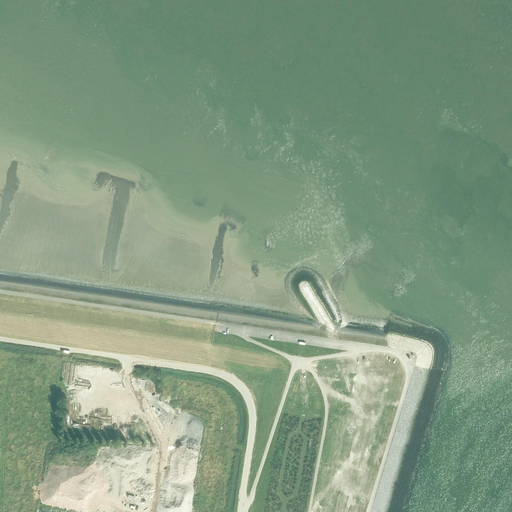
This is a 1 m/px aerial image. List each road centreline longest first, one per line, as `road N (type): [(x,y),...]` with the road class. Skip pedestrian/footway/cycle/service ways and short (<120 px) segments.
road 1 (unclassified): [(240,511),(252,421),(245,392),(230,378),(0,338)]
road 2 (track): [(127,356),(121,398),(153,413),(160,464),(154,511)]
road 3 (unclassified): [(243,511),(293,362)]
road 4 (unclassified): [(223,327),(371,347)]
